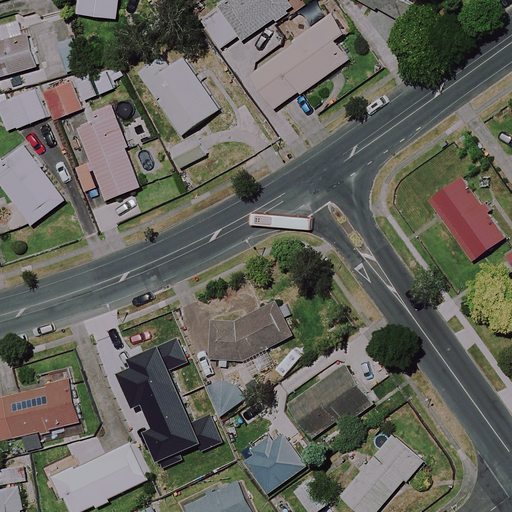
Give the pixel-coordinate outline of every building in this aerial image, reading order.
[(120,0),(81,0),(79,14),(118,19),(120,0)] [(310,2),(308,0),(222,0),(217,5),(220,9),(202,23),(223,50),(241,36),(246,42),(276,19),(281,25),(310,2)] [(360,0),(407,22),(416,4),(406,0),(360,0)] [(347,34),(332,15),(253,76),(279,109),(302,91),(305,94),(351,58),(337,41),(347,34)] [(32,28),(42,66),(46,80),(82,70),(67,18),(32,28)] [(0,78),(42,66),(32,28),(0,37),(0,78)] [(172,68),(164,56),(141,71),(185,135),(221,110),(186,59),(172,68)] [(44,93),(51,118),(52,122),(86,111),(77,83),(44,93)] [(51,118),(44,93),(42,86),(0,98),(0,105),(8,131),(51,118)] [(66,122),(68,129),(81,167),(77,168),(85,192),(103,186),(107,200),(142,188),(114,106),(88,115),(66,122)] [(208,155),(199,137),(170,151),(179,169),(208,155)] [(68,201),(26,145),(0,163),(0,178),(34,225),(68,201)] [(505,239),(461,175),(432,195),(476,259),(505,239)] [(181,325),(200,363),(215,356),(224,373),(297,334),(278,299),(233,323),(223,303),(181,325)] [(178,377),(176,379),(145,349),(118,376),(165,423),(187,401),(194,393),(178,377)] [(375,404),(347,365),(291,405),(314,438),(340,419),(344,426),(375,404)] [(0,441),(81,421),(71,380),(0,397),(0,441)] [(211,410),(192,421),(203,442),(223,431),(211,410)] [(284,433),(274,440),(271,435),(252,448),(255,453),(248,457),(272,492),(308,468),(284,433)] [(426,461),(396,436),(344,496),(363,511),(378,511),(407,479),(409,481),(426,461)] [(68,511),(79,511),(93,506),(95,511),(114,502),(112,497),(152,480),(135,442),(53,478),(68,511)] [(316,511),(330,504),(314,478),(296,490),(308,511),(316,511)] [(184,508),(186,511),(256,511),(238,479),(184,508)] [(24,511),(24,510),(27,509),(21,487),(0,491),(0,511),(24,511)]
